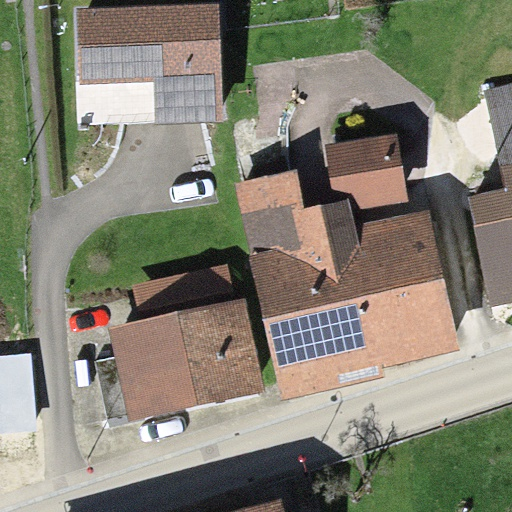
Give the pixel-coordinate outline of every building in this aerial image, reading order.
[(214,8),(80,15),(86,118),(219,111),(214,8)] [(462,218),(492,323),(511,317),(511,94),(487,99),(494,209),(462,218)] [(387,157),(326,156),(325,209),(386,210),(387,157)] [(216,214),(269,396),(433,349),(401,241),(339,258),(329,222),(290,233),(279,196),(216,214)] [(238,309),(107,337),(126,422),(256,394),(238,309)] [(1,338),(0,338),(0,401),(13,399),(1,338)]
